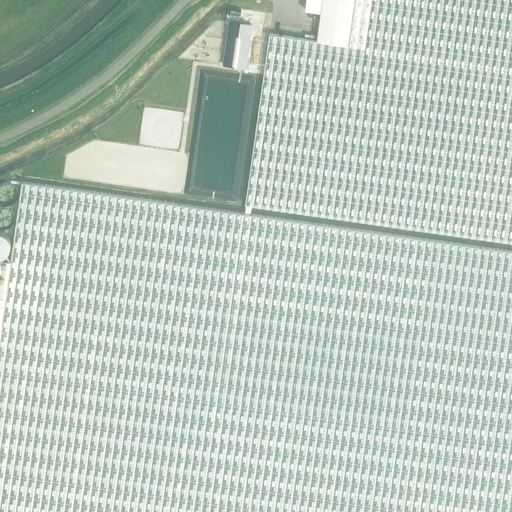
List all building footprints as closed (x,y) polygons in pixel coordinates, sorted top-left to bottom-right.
[(270,33),(246,204),(247,204),(252,204),(511,241),(511,0),(306,0),(306,10),(321,12),(318,38),(317,40),(270,33)] [(231,22),(225,64),(245,67),(251,25),(231,22)] [(0,511),(511,511),(511,250),(250,214),(252,204),(247,204),(245,213),(22,181),(11,260),(0,258),(0,511)] [(0,202),(2,204),(4,204),(5,205),(7,205),(9,205),(11,204),(13,204),(14,202),(16,201),(17,200),(18,198),(18,196),(18,194),(18,192),(18,190),(17,189),(16,187),(14,186),(13,185),(11,184),(9,183),(7,183),(5,183),(4,184),(2,185),(0,186),(0,202)] [(0,227),(0,228),(2,228),(4,228),(6,228),(8,228),(9,227),(11,226),(12,224),(14,223),(14,221),(15,219),(15,217),(15,215),(14,214),(14,212),(12,210),(11,209),(9,208),(8,207),(6,206),(4,206),(2,206),(0,207),(0,227)] [(0,256),(1,256),(3,255),(5,254),(7,253),(8,252),(10,250),(11,248),(11,245),(11,243),(11,242),(11,241),(11,239),(10,237),(8,235),(7,233),(5,232),(3,231),(1,231),(0,230),(0,256)]
